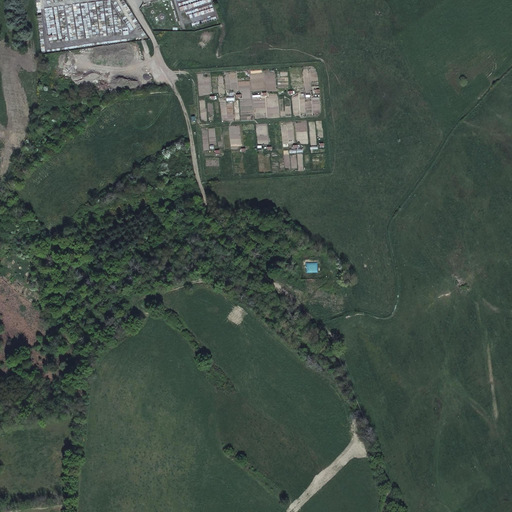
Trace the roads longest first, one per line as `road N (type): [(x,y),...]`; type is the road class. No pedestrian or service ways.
road 1 (track): [(206,199),(233,242),(316,319),(353,309),(383,318),(398,299),(391,219),(433,162),(442,134),(511,64)]
road 2 (track): [(167,73),(310,64),(319,71),(327,169),(208,179),(190,76)]
road 3 (unclassified): [(129,0),(187,119),(206,199)]
road 4 (track): [(382,511),(391,485),(330,334),(316,319)]
road 5 (track): [(323,117),(198,125)]
